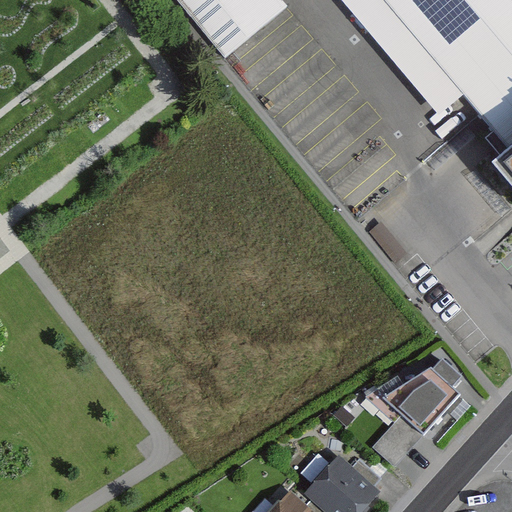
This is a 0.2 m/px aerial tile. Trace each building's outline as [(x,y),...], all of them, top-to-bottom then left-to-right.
[(511,153),(511,152),(511,0),(336,0),(439,120),(464,98),(481,118),(511,153)] [(511,152),(511,153),(492,169),(511,191),(511,152)] [(450,389),(460,379),(441,364),(432,374),(375,404),(392,425),(374,450),(394,467),(421,434),(431,439),(466,406),(450,389)] [(366,511),(381,496),(341,459),(306,498),(322,511),(366,511)] [(309,511),(291,496),(276,511),(309,511)]
